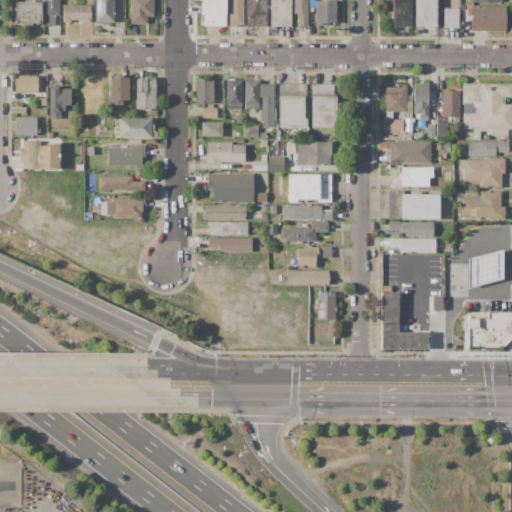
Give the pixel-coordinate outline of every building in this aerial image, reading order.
[(44,0),(59,0),(59,15),(54,15),(54,26),(45,26),(44,0)] [(95,0),(113,0),(114,23),(96,23),(95,0)] [(130,0),(153,0),(153,16),(145,16),(145,24),(130,24),(130,0)] [(200,0),(226,0),(226,27),(200,27),(200,0)] [(229,0),(242,0),(242,25),(237,25),(237,27),(229,27),(229,0)] [(246,0),(267,0),(267,27),(246,27),(246,0)] [(270,0),(291,0),(291,27),(270,27),(270,0)] [(294,0),(308,0),(308,27),(297,27),(297,14),(294,14),(294,0)] [(392,0),(410,0),(410,27),(392,27),(392,0)] [(414,0),(435,0),(435,28),(423,28),(423,26),(414,26),(414,0)] [(315,1),(335,1),(335,23),(321,23),(321,26),(316,26),(316,23),(315,23),(315,1)] [(15,2),(41,2),(41,23),(32,23),(31,25),(23,25),(22,23),(15,23),(15,2)] [(62,5),(91,4),(91,22),(79,22),(78,20),(72,20),(71,22),(62,22),(62,5)] [(470,5),(505,6),(505,31),(470,31),(470,5)] [(442,8),(458,8),(458,28),(441,27),(442,8)] [(18,76),(37,75),(37,92),(15,92),(15,79),(18,79),(18,76)] [(109,77),(129,77),(129,100),(121,100),(121,105),(109,105),(109,77)] [(135,79),(155,79),(155,109),(153,109),(153,111),(141,111),(139,109),(135,109),(135,79)] [(195,79),(213,80),(212,104),(207,104),(195,104),(195,79)] [(242,80),(242,105),(241,105),(241,111),(226,111),(226,80),(242,80)] [(274,83),(274,126),(262,126),(262,120),(260,120),(260,109),(244,110),(244,80),(259,80),(259,84),(274,83)] [(413,83),(427,83),(427,120),(419,120),(419,113),(413,113),(413,83)] [(462,84),(511,83),(511,97),(504,97),(504,105),(511,105),(511,128),(511,127),(463,128),(462,84)] [(278,127),(279,84),(306,84),(306,98),(304,98),(303,114),(306,119),(306,128),(278,127)] [(311,127),(311,84),(334,84),(333,96),(335,96),(335,128),(311,127)] [(49,86),(61,86),(61,89),(70,89),(70,95),(71,95),(71,98),(70,98),(70,105),(65,105),(65,111),(61,111),(61,118),(49,118),(49,86)] [(385,87),(406,87),(406,112),(392,111),(392,119),(385,119),(385,87)] [(441,91),(459,91),(458,117),(441,117),(441,91)] [(36,98),(46,98),(46,106),(36,106),(36,98)] [(405,111),(402,110),(401,117),(410,117),(411,103),(405,103),(405,111)] [(212,104),(207,104),(207,108),(202,108),(202,118),(216,118),(216,108),(212,108),(212,104)] [(30,107),(48,107),(48,117),(30,117),(30,107)] [(15,117),(36,117),(36,127),(40,127),(40,132),(36,132),(36,135),(15,135),(15,117)] [(458,117),(441,117),(437,117),(436,125),(458,125),(458,117)] [(118,118),(150,118),(150,122),(151,122),(151,124),(154,124),(154,132),(151,132),(151,137),(118,137),(118,118)] [(388,120),(403,120),(403,130),(389,131),(388,120)] [(201,122),(222,122),(222,136),(201,136),(201,122)] [(427,124),(434,124),(434,137),(426,137),(427,124)] [(243,125),(258,125),(258,137),(243,137),(243,125)] [(436,125),(447,125),(447,136),(436,135),(436,125)] [(22,169),(22,156),(19,156),(19,147),(22,147),(22,141),(46,141),(46,146),(52,146),(52,143),(60,143),(60,169),(22,169)] [(296,141),(331,142),(331,156),(329,156),(329,165),(296,165),(296,154),(296,142),(296,141)] [(390,141),(429,141),(429,143),(435,143),(435,148),(429,148),(429,163),(390,163),(390,141)] [(467,141),(508,141),(508,152),(495,152),(495,156),(467,156),(467,141)] [(206,142),(231,142),(231,145),(243,145),(244,161),(220,162),(220,163),(217,163),(217,164),(210,164),(210,162),(207,162),(206,142)] [(296,154),(296,142),(286,142),(285,154),(296,154)] [(107,165),(108,147),(127,147),(128,145),(145,145),(145,156),(142,156),(142,165),(107,165)] [(268,157),(282,157),(282,172),(268,172),(268,157)] [(463,159),(504,160),(504,173),(501,173),(501,187),(478,187),(478,181),(462,181),(463,159)] [(252,161),(267,161),(267,171),(252,171),(252,161)] [(401,167),(432,167),(432,176),(428,176),(428,186),(389,186),(389,178),(399,178),(399,175),(401,175),(401,167)] [(443,171),(451,171),(451,182),(443,182),(443,171)] [(252,173),(252,203),(212,203),(212,189),(206,189),(206,173),(252,173)] [(287,174),(331,174),(331,203),(287,203),(287,174)] [(97,189),(97,176),(132,176),(132,181),(145,181),(145,190),(139,190),(139,191),(111,191),(111,189),(97,189)] [(400,194),(438,194),(438,220),(387,219),(388,190),(397,190),(396,213),(400,213),(400,194)] [(460,216),(461,197),(480,197),(480,191),(500,191),(500,207),(504,207),(504,220),(487,220),(487,216),(460,216)] [(257,193),(266,193),(266,202),(257,202),(257,193)] [(111,198),(144,198),(144,209),(142,209),(142,211),(141,211),(141,218),(111,218),(111,214),(105,214),(105,201),(111,201),(111,198)] [(205,205),(244,206),(244,219),(205,219),(205,205)] [(281,206),(321,206),(321,211),(331,211),(331,219),(288,220),(288,218),(287,217),(285,217),(282,217),(281,206)] [(207,222),(247,222),(247,235),(207,235),(207,222)] [(388,222),(401,222),(401,232),(388,232),(388,222)] [(401,222),(432,222),(432,236),(401,236),(401,222)] [(268,224),(276,224),(277,233),(268,233),(268,224)] [(280,228),(311,228),(311,241),(285,241),(285,239),(283,238),(280,238),(280,228)] [(207,238),(252,238),(251,252),(218,252),(218,248),(207,248),(207,238)] [(388,238),(397,238),(397,246),(388,246),(388,238)] [(399,239),(435,239),(435,253),(399,253),(399,239)] [(296,248),(303,248),(303,247),(318,247),(318,252),(315,252),(315,268),(306,268),(306,265),(296,265),(296,248)] [(318,247),(331,248),(331,257),(318,257),(318,252),(318,247)] [(466,254),(467,283),(502,282),(501,253),(466,254)] [(287,270),(328,270),(328,285),(287,284),(287,270)] [(316,321),(316,298),(318,298),(318,292),(334,291),(334,320),(316,321)] [(379,292),(380,349),(426,349),(426,332),(398,332),(397,292),(379,292)] [(460,328),(473,328),(474,345),(461,346),(460,328)]
